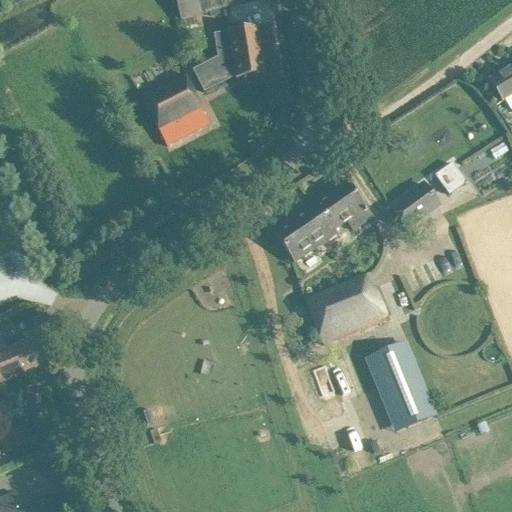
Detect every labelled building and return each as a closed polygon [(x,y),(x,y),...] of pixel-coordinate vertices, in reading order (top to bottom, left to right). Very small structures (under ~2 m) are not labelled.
[(240,5),(238,0),(174,0),(179,20),(240,5)] [(264,75),(256,27),(228,32),(218,34),(223,61),(195,76),(203,93),(236,77),(236,79),(264,75)] [(511,67),(490,81),(502,102),(511,96),(511,67)] [(166,147),(209,125),(184,76),(140,98),(166,147)] [(452,165),(435,177),(449,195),(465,184),(452,165)] [(273,233),(295,264),(336,235),(334,232),(347,223),(353,232),(371,219),(345,182),(273,233)] [(390,209),(404,228),(437,204),(423,185),(390,209)] [(304,303),(321,342),(387,315),(377,289),(370,292),(364,279),(304,303)] [(25,342),(3,351),(1,346),(0,346),(0,384),(36,369),(25,342)] [(395,434),(436,417),(406,343),(365,360),(395,434)] [(0,499),(0,511),(23,511),(15,493),(0,499)]
